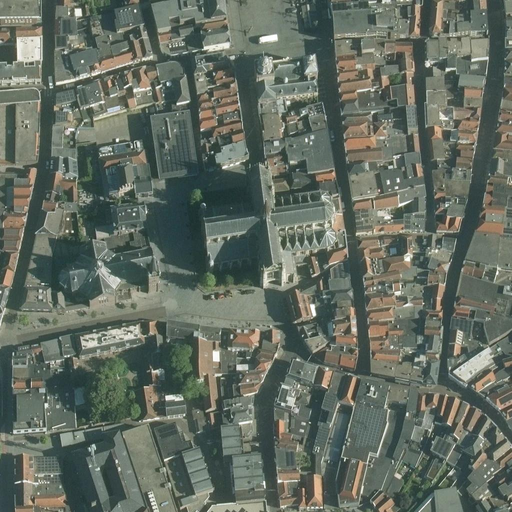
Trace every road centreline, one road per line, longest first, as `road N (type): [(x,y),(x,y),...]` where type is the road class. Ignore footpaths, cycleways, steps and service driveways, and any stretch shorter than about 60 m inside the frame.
road 1 (residential): [(47,0),(44,170),(5,344)]
road 2 (residential): [(182,309),(5,344)]
road 3 (residential): [(203,186),(163,194),(182,309)]
road 4 (residential): [(289,328),(277,295),(182,309)]
road 5 (residential): [(203,186),(185,59)]
